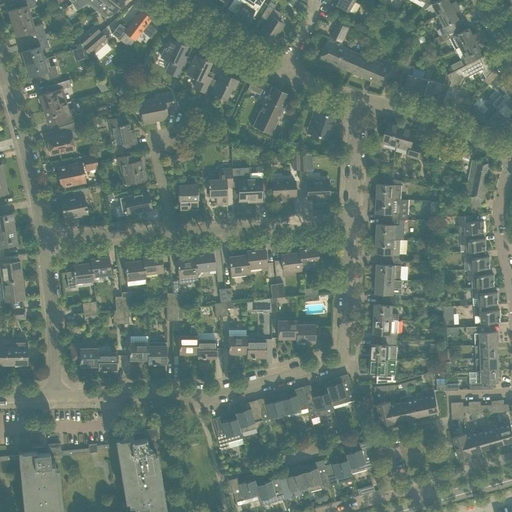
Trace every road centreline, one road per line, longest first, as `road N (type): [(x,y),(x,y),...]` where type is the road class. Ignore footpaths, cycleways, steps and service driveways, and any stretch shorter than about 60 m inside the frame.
road 1 (residential): [(56,398),(209,397),(332,363),(340,351),(349,221)]
road 2 (residential): [(170,229),(349,221)]
road 3 (residential): [(42,235),(0,69)]
road 4 (residential): [(511,154),(420,112),(354,95)]
road 5 (residential): [(56,398),(42,235)]
road 6 (residential): [(282,72),(163,0)]
road 7 (residential): [(42,235),(170,229)]
road 8 (residential): [(349,221),(354,95)]
road 9 (residential): [(511,292),(501,228),(511,170)]
